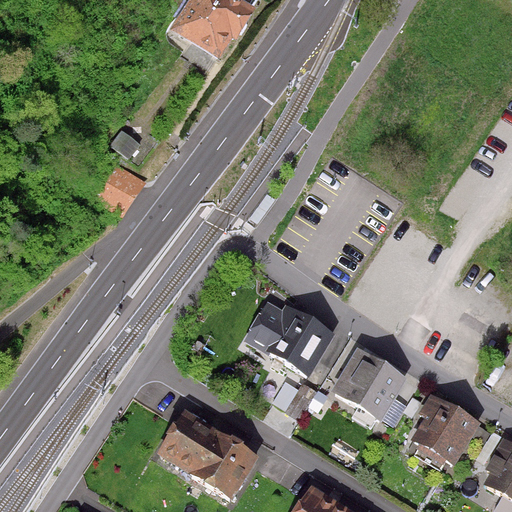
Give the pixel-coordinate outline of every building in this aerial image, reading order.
[(191,0),(169,33),(217,65),(253,12),(248,9),(253,0),(191,0)] [(122,132),(110,147),(128,161),(140,146),(122,132)] [(144,183),(116,165),(91,203),(119,221),(144,183)] [(308,328),(268,303),(243,343),(307,383),(336,337),(311,322),(308,328)] [(408,380),(350,344),(322,390),(380,426),(408,380)] [(313,399),(285,383),(273,404),(300,422),(313,399)] [(482,426),(430,395),(417,417),(423,421),(410,444),(417,448),(414,454),(452,476),(482,426)] [(219,433),(185,413),(159,457),(193,477),(219,433)] [(260,457),(219,433),(193,477),(189,483),(230,507),(260,457)] [(359,451),(338,437),(327,455),(348,469),(359,451)] [(511,449),(501,443),(483,475),(489,478),(483,488),(511,504),(511,449)] [(310,490),(297,511),(345,511),(346,511),(310,490)]
